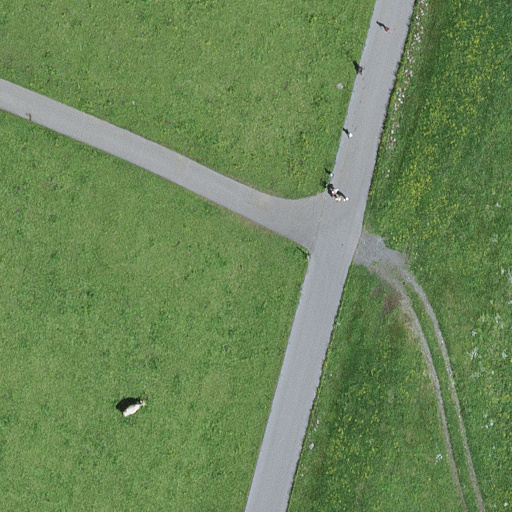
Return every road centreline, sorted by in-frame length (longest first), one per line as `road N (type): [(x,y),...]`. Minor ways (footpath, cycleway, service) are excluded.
road 1 (unclassified): [(386,0),(255,511)]
road 2 (track): [(479,511),(424,311),(403,270),(330,218)]
